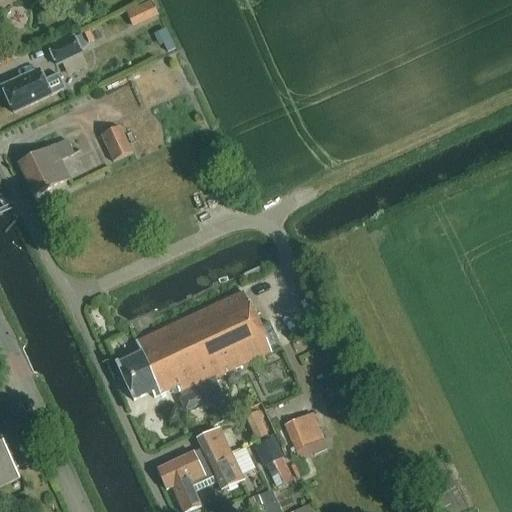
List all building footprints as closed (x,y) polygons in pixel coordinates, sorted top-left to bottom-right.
[(151,2),(142,6),(149,22),(158,18),(151,2)] [(132,15),(108,27),(114,39),(138,27),(132,15)] [(164,30),(151,36),(157,48),(160,46),(164,55),(174,50),(164,30)] [(84,55),(81,49),(75,36),(48,49),(57,68),(84,55)] [(58,75),(44,82),(39,72),(2,89),(14,115),(65,91),(58,75)] [(121,129),(102,138),(114,163),(132,154),(121,129)] [(71,150),(68,142),(18,165),(33,198),(67,183),(71,181),(62,162),(74,156),(71,150)] [(253,282),(272,272),(267,263),(249,273),(253,282)] [(136,344),(142,355),(117,367),(134,403),(153,394),(157,401),(179,391),(183,400),(180,401),(186,415),(211,403),(205,390),(196,394),(195,392),(272,354),(244,293),(136,344)] [(43,438),(42,436),(33,415),(27,418),(20,402),(0,411),(0,490),(20,480),(14,469),(44,456),(37,441),(43,438)] [(298,460),(324,449),(321,442),(324,441),(313,415),(284,427),(295,453),(298,460)] [(248,423),(257,441),(270,435),(261,417),(248,423)] [(194,455),(158,472),(167,491),(173,489),(182,511),(191,511),(201,508),(194,487),(207,481),(215,478),(222,493),(246,481),(235,460),(220,430),(196,442),(201,454),(195,457),(194,455)] [(255,448),(265,469),(267,468),(282,461),(284,460),(274,439),(255,448)] [(281,464),(269,470),(278,491),(291,484),(281,464)] [(249,502),(253,511),(268,511),(262,496),(249,502)]
